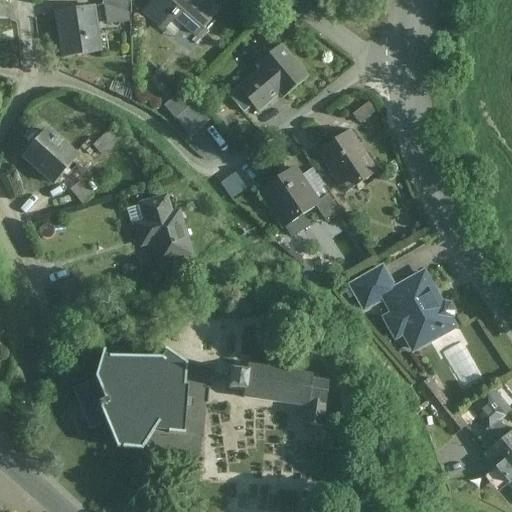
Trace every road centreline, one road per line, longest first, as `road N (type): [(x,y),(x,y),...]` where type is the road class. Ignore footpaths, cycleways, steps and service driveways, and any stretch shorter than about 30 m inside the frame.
road 1 (residential): [(32,61),(150,113),(199,160),(220,168),(374,55)]
road 2 (tertiary): [(511,312),(457,234),(412,139),(409,57)]
road 3 (residential): [(0,201),(45,314),(29,412)]
